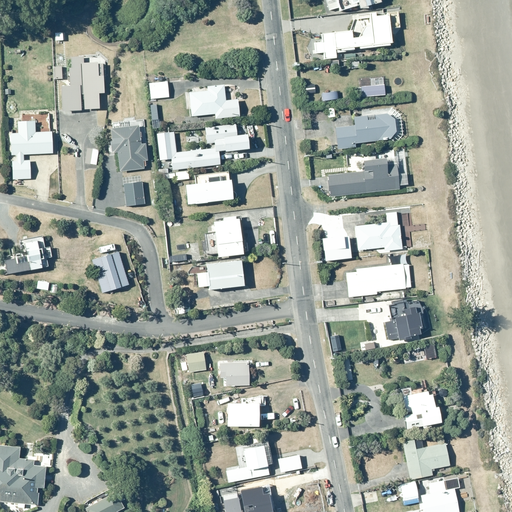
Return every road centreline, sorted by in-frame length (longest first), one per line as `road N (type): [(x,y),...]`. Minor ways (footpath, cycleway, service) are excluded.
road 1 (secondary): [(306,309),(269,0)]
road 2 (residential): [(0,198),(140,232),(159,329)]
road 3 (secondary): [(306,309),(345,511)]
road 4 (residential): [(0,307),(159,329)]
road 5 (residential): [(159,329),(306,309)]
